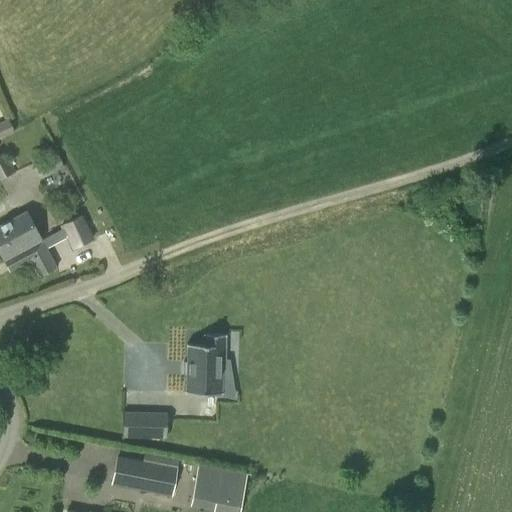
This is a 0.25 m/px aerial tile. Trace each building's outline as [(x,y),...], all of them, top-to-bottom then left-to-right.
[(0,138),(14,132),(7,119),(0,122),(0,138)] [(0,179),(15,172),(5,152),(0,154),(0,179)] [(40,179),(63,167),(56,155),(34,167),(40,179)] [(0,225),(0,254),(3,260),(40,240),(25,212),(0,225)] [(63,228),(68,236),(74,249),(93,240),(80,215),(62,224),(63,228)] [(63,228),(40,240),(3,260),(9,271),(21,265),(23,268),(30,264),(38,278),(56,268),(45,249),(68,236),(63,228)] [(185,391),(185,393),(221,394),(221,392),(220,392),(221,359),(224,359),(224,337),(225,337),(225,335),(203,334),(203,336),(204,336),(204,345),(186,344),(186,346),(187,346),(187,362),(183,362),(183,363),(185,363),(185,374),(183,374),(183,376),(186,376),(186,392),(185,391)] [(122,437),(137,437),(138,413),(122,412),(122,437)] [(116,456),(110,485),(171,497),(178,458),(143,451),(142,461),(116,456)] [(219,511),(226,511),(234,471),(197,464),(190,507),(219,511)]
